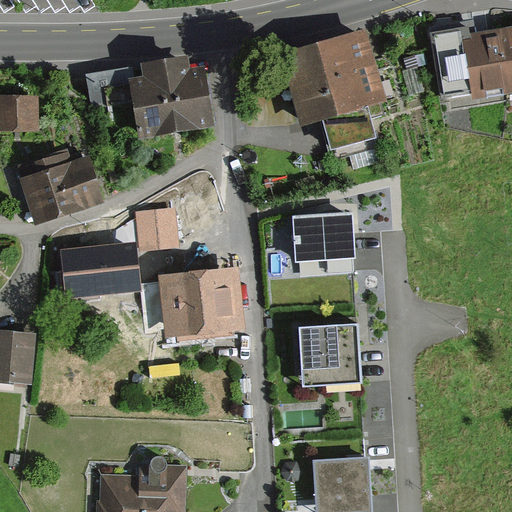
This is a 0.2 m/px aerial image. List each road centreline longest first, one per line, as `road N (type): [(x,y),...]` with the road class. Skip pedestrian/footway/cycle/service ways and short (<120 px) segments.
road 1 (residential): [(219,145),(244,214),(267,511)]
road 2 (residential): [(409,511),(393,243)]
road 3 (residential): [(0,229),(37,229),(106,208),(219,145)]
road 4 (tertiary): [(0,44),(227,37)]
road 5 (tertiary): [(227,37),(360,0)]
